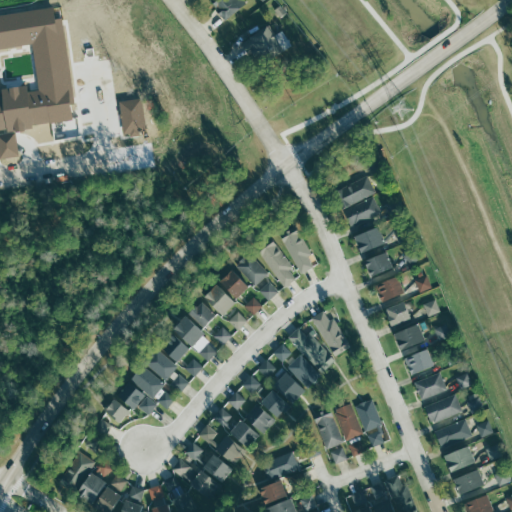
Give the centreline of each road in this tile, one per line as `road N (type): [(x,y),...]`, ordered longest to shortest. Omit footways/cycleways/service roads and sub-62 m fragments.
road 1 (tertiary): [(0,486),(76,369),(197,237),(405,82)]
road 2 (residential): [(284,166),(317,224),(437,511)]
road 3 (residential): [(146,450),(283,309),(340,283)]
road 4 (residential): [(177,0),(227,66),(284,166)]
